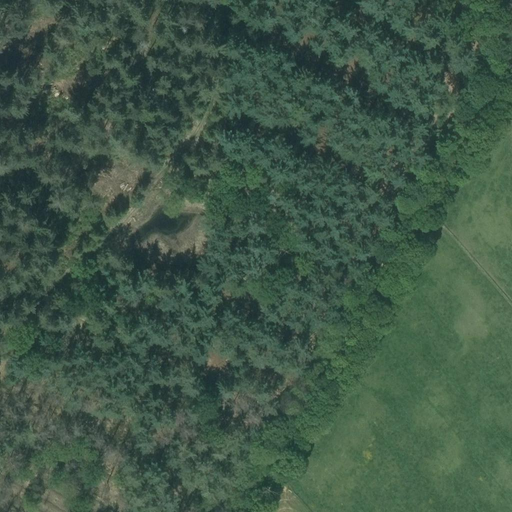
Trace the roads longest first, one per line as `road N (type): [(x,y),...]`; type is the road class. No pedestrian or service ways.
road 1 (track): [(208,511),(511,13)]
road 2 (track): [(244,511),(511,62)]
road 3 (track): [(230,0),(212,107),(191,145),(0,337)]
